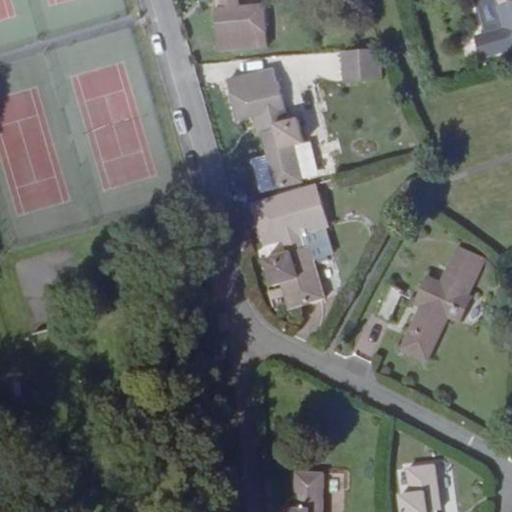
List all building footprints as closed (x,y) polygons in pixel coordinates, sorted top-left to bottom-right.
[(243,1),(246,0),(245,0),(204,0),(205,4),(231,2),(232,16),(217,17),(220,47),(223,47),(224,61),(271,56),(268,12),(245,15),(243,1)] [(511,0),(480,0),(482,5),(499,0),(504,0),(511,24),(511,35),(494,41),(487,44),(495,69),(511,63),(511,0)] [(499,0),(482,5),(494,41),(511,35),(511,24),(504,0),(499,0)] [(358,91),(392,82),(381,41),(347,49),(358,91)] [(283,90),(281,91),(278,78),(233,88),(243,129),(257,126),(263,145),(267,144),(282,199),(259,205),(271,249),(294,243),(297,257),(271,264),(279,289),(288,288),(296,313),(328,305),(315,252),(305,254),(301,240),(334,232),(322,188),(308,193),(298,158),(309,155),(302,130),(281,135),(277,116),(289,114),(283,90)] [(481,304),(477,301),(493,267),(466,252),(448,288),(438,283),(424,310),(431,315),(411,356),(437,369),(457,326),(467,333),(481,304)] [(384,324),(399,331),(414,300),(400,293),(384,324)] [(452,511),(447,469),(416,473),(420,500),(409,502),(410,511),(452,511)] [(337,511),(338,482),(312,481),(309,511),(337,511)]
